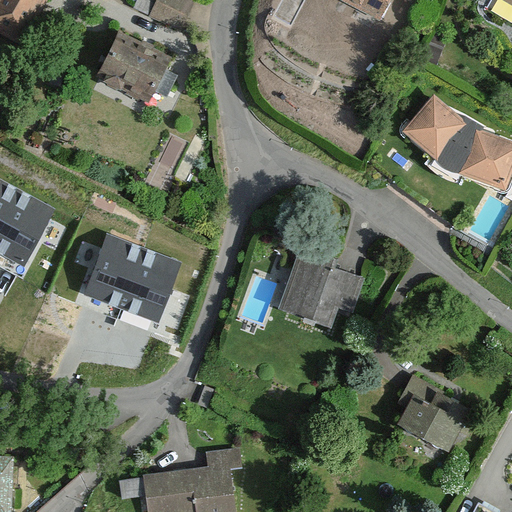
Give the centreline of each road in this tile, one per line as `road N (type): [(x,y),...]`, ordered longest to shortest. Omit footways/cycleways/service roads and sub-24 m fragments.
road 1 (residential): [(227,127),(358,194),(511,319)]
road 2 (residential): [(227,127),(230,283),(150,411)]
road 3 (residential): [(150,411),(0,381)]
road 4 (residential): [(228,0),(227,127)]
